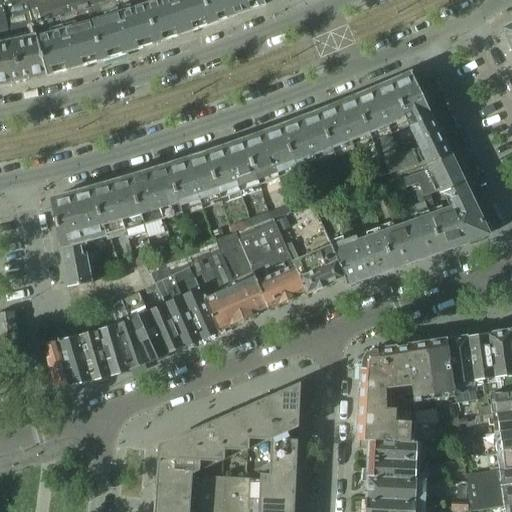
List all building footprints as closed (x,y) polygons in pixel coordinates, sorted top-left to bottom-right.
[(0,0),(0,87),(11,85),(47,77),(32,24),(25,0),(0,0)] [(25,0),(32,24),(60,16),(88,8),(112,0),(25,0)] [(145,0),(112,0),(88,8),(104,61),(159,43),(145,0)] [(204,0),(145,0),(159,43),(214,24),(204,0)] [(204,0),(214,24),(264,5),(262,0),(204,0)] [(88,8),(60,16),(32,24),(47,77),(104,61),(88,8)] [(511,25),(502,30),(504,34),(511,51),(511,25)] [(431,117),(425,104),(410,74),(371,91),(354,98),(372,144),(410,128),(431,117)] [(354,98),(336,106),(317,113),(335,159),(372,144),(354,98)] [(317,113),(298,121),(280,127),(297,173),(335,159),(317,113)] [(449,155),(431,117),(410,128),(419,146),(427,162),(429,166),(449,155)] [(280,127),(261,134),(242,141),(259,187),(297,173),(280,127)] [(242,141),(205,154),(221,201),(259,187),(242,141)] [(398,156),(383,162),(387,175),(416,165),(411,151),(398,156)] [(205,154),(187,160),(168,166),(183,213),(221,201),(205,154)] [(467,192),(452,162),(449,155),(429,166),(430,170),(427,170),(415,175),(418,184),(417,184),(419,188),(422,197),(430,194),(440,190),(443,196),(449,198),(450,200),(467,192)] [(168,166),(148,172),(130,178),(144,226),(183,215),(183,213),(168,166)] [(370,167),(361,170),(363,175),(367,173),(372,172),(370,167)] [(413,185),(410,176),(405,178),(408,187),(413,185)] [(130,178),(111,183),(91,189),(105,238),(144,226),(130,178)] [(332,180),(322,183),(324,188),(329,186),(334,184),(332,180)] [(315,191),(320,189),(324,188),(322,183),(313,186),(315,191)] [(394,192),(391,183),(384,185),(388,194),(394,192)] [(334,184),(329,186),(332,195),(337,193),(334,184)] [(388,194),(384,185),(379,187),(383,196),(388,194)] [(422,197),(419,188),(414,190),(417,198),(422,197)] [(105,238),(91,189),(51,200),(60,248),(80,244),(86,242),(105,238)] [(320,189),(315,191),(318,200),(323,198),(320,189)] [(394,192),(388,194),(383,196),(384,200),(396,196),(394,192)] [(467,192),(450,200),(454,206),(429,215),(443,252),(488,236),(467,192)] [(353,197),(347,199),(350,207),(356,205),(353,197)] [(346,209),(343,200),(337,202),(340,211),(346,209)] [(340,211),(337,202),(332,204),(335,212),(340,211)] [(291,214),(288,206),(269,212),(272,221),(274,220),(286,216),(291,214)] [(429,215),(405,223),(381,232),(394,269),(443,252),(429,215)] [(289,221),(286,216),(274,220),(276,226),(289,221)] [(252,228),(249,219),(229,226),(232,235),(252,228)] [(306,295),(294,267),(293,263),(288,253),(282,241),(282,240),(279,232),(276,226),(274,220),(272,221),(252,228),(232,235),(268,311),(306,295)] [(291,227),(289,221),(276,226),(279,232),(288,228),(291,227)] [(288,228),(279,232),(282,240),(291,236),(288,228)] [(381,232),(357,241),(356,238),(330,247),(343,278),(346,287),(394,269),(381,232)] [(268,311),(232,235),(186,250),(207,299),(221,332),(268,311)] [(91,284),(87,263),(99,260),(96,252),(90,254),(85,255),(82,256),(81,248),(80,244),(60,248),(67,289),(91,284)] [(90,254),(87,246),(81,248),(82,256),(85,255),(90,254)] [(330,247),(309,256),(293,263),(294,267),(306,295),(314,291),(315,293),(328,288),(327,285),(343,278),(330,247)] [(207,299),(186,250),(165,258),(183,299),(201,340),(221,332),(207,299)] [(117,264),(108,267),(112,277),(121,274),(117,264)] [(137,268),(135,269),(144,291),(155,286),(154,284),(149,274),(145,265),(137,268)] [(99,270),(103,280),(112,277),(108,267),(99,270)] [(166,356),(147,314),(138,294),(121,302),(149,363),(166,356)] [(201,340),(183,299),(164,307),(182,349),(201,340)] [(149,363),(121,302),(110,307),(116,326),(129,371),(149,363)] [(182,349),(164,307),(147,314),(166,356),(182,349)] [(14,313),(0,314),(0,338),(17,336),(14,313)] [(93,316),(96,327),(104,325),(100,314),(93,316)] [(54,326),(59,342),(78,337),(73,320),(54,326)] [(116,326),(97,332),(110,377),(129,371),(116,326)] [(97,332),(78,337),(91,382),(110,377),(97,332)] [(511,392),(511,354),(509,332),(486,335),(495,395),(511,392)] [(495,395),(486,335),(467,338),(474,387),(482,386),(483,397),(489,396),(495,395)] [(78,337),(59,342),(71,386),(91,382),(78,337)] [(474,387),(467,338),(446,341),(453,390),(474,387)] [(455,397),(453,390),(446,341),(426,344),(434,396),(436,409),(448,407),(446,398),(455,397)] [(59,342),(44,346),(51,389),(71,386),(59,342)] [(434,396),(426,344),(407,347),(413,389),(415,403),(423,402),(422,398),(434,396)] [(413,389),(407,347),(366,353),(361,360),(359,386),(379,387),(379,392),(413,389)] [(293,511),(294,504),(300,384),(157,446),(154,502),(152,511),(293,511)] [(415,422),(413,406),(413,403),(415,403),(413,389),(379,392),(379,387),(359,386),(358,419),(415,422)] [(511,392),(495,395),(489,396),(490,407),(477,409),(478,417),(491,415),(496,415),(511,412),(511,392)] [(511,431),(511,412),(496,415),(497,425),(493,426),(494,434),(511,431)] [(441,444),(438,423),(423,422),(415,422),(358,419),(357,440),(417,443),(428,443),(433,444),(441,444)] [(511,451),(511,431),(494,434),(497,454),(501,453),(511,451)] [(416,461),(417,450),(417,443),(357,440),(357,441),(358,442),(358,450),(366,450),(366,458),(416,461)] [(511,469),(511,451),(501,453),(503,463),(498,464),(498,465),(499,472),(504,471),(511,469)] [(416,472),(416,461),(366,458),(365,470),(367,470),(367,475),(420,478),(420,472),(416,472)] [(472,511),(508,507),(511,506),(511,469),(504,471),(499,472),(466,476),(470,511),(472,511)] [(420,490),(420,478),(367,475),(366,496),(421,500),(420,503),(425,503),(425,494),(422,494),(422,490),(420,490)] [(420,511),(420,503),(421,500),(366,496),(364,511),(420,511)]
